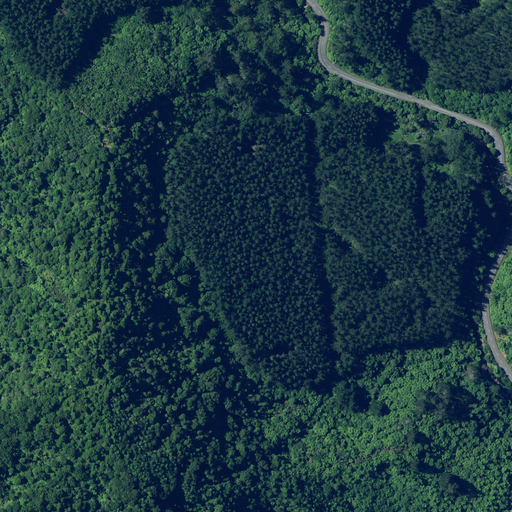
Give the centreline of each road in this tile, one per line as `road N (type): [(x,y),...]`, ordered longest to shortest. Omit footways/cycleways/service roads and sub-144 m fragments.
road 1 (track): [(397,96),(432,141),(385,139),(364,159),(325,160),(318,153),(332,113),(278,73),(218,0)]
road 2 (unclassified): [(511,185),(499,165),(498,143),(340,60),(309,0)]
road 3 (unclassified): [(511,390),(483,321),(489,278),(511,231)]
road 4 (track): [(447,113),(438,62),(473,44),(511,3)]
